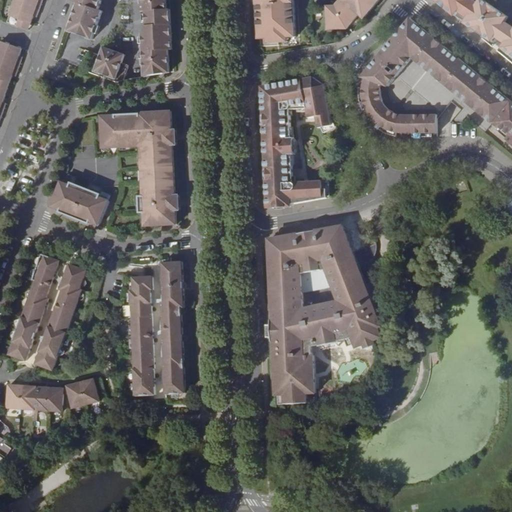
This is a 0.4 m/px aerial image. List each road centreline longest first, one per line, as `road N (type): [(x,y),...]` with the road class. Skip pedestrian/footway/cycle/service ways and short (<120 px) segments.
road 1 (secondary): [(232,353),(213,0)]
road 2 (unclassified): [(234,390),(256,372),(248,224)]
road 3 (residential): [(197,237),(109,246),(32,219)]
road 4 (unclassified): [(248,224),(242,67)]
road 5 (residential): [(193,85),(197,237)]
road 6 (residential): [(390,188),(345,210),(248,224)]
road 7 (unclassified): [(336,58),(343,102),(390,188)]
road 8 (residential): [(511,181),(474,159),(449,157),(390,188)]
road 9 (residential): [(197,237),(202,337),(232,353)]
road 10 (residential): [(511,83),(413,0)]
road 11 (residential): [(68,109),(193,85)]
